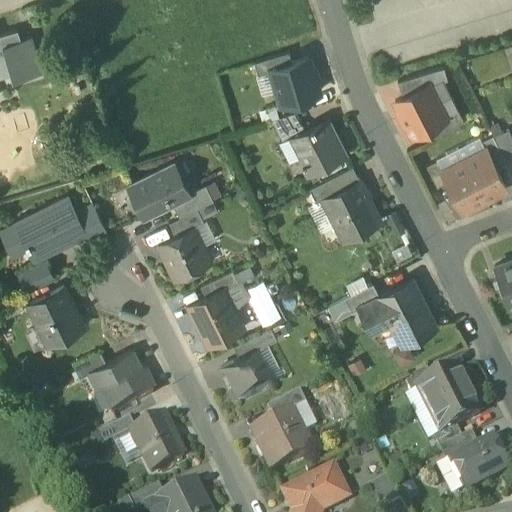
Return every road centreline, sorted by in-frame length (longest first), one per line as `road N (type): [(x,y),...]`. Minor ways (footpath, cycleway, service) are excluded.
road 1 (residential): [(333,0),(361,97),(441,245)]
road 2 (residential): [(135,274),(257,511)]
road 3 (residential): [(441,245),(511,379)]
